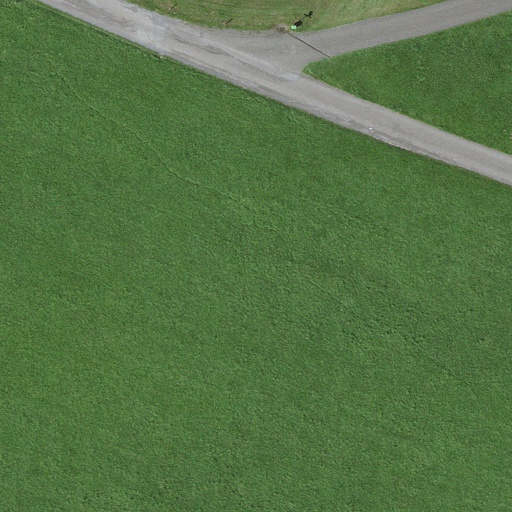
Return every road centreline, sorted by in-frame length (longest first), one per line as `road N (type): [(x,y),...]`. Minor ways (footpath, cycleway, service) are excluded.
road 1 (unclassified): [(76,0),(422,146),(511,175)]
road 2 (track): [(258,74),(266,58),(501,0)]
